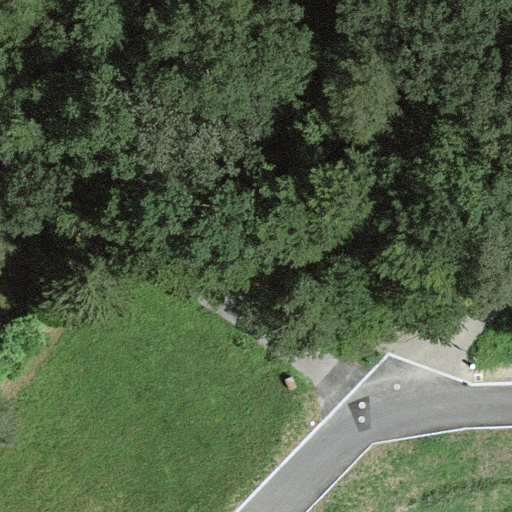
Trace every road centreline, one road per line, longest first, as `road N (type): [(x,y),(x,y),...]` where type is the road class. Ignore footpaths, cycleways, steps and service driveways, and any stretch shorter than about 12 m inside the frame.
road 1 (residential): [(282,511),(395,410),(511,407)]
road 2 (track): [(395,410),(511,270)]
